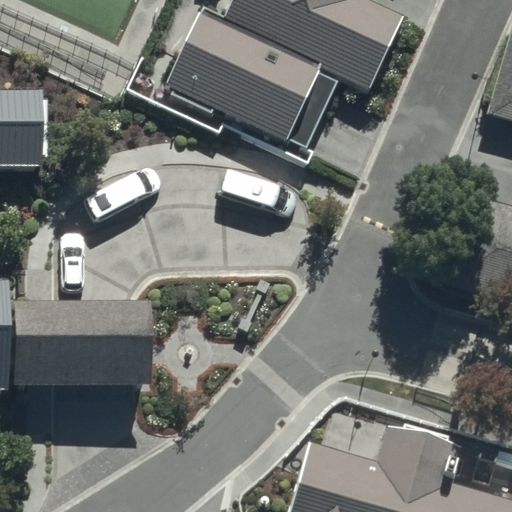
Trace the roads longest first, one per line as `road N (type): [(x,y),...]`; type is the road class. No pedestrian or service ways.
road 1 (residential): [(479,0),(342,322)]
road 2 (residential): [(342,322),(175,477)]
road 3 (residential): [(511,371),(342,322)]
